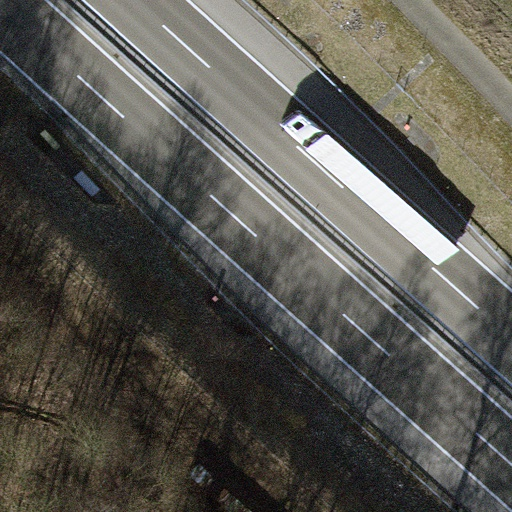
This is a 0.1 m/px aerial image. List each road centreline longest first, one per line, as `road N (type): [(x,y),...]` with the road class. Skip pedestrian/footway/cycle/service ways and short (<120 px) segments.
road 1 (trunk): [(0,8),(511,460)]
road 2 (trunk): [(511,339),(139,0)]
road 3 (track): [(511,113),(395,0)]
